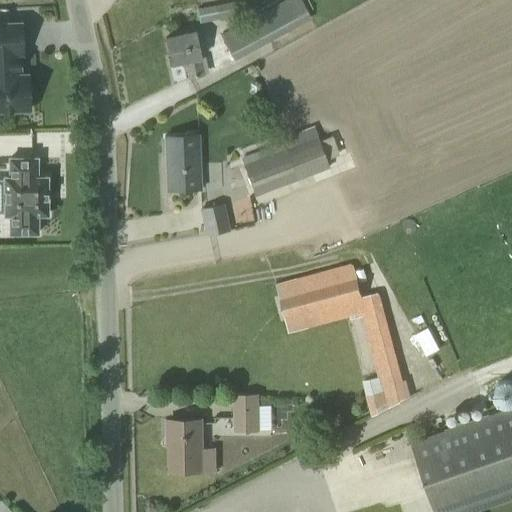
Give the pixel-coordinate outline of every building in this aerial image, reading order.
[(310,19),(300,0),(285,0),(221,34),(234,59),(310,19)] [(214,20),(240,15),(237,2),(212,7),(214,20)] [(28,74),(20,74),(20,54),(23,54),(21,22),(0,22),(0,110),(29,110),(28,74)] [(201,57),(195,31),(166,37),(172,64),(185,61),(189,77),(203,74),(200,58),(201,57)] [(241,158),(244,165),(255,195),(327,168),(324,161),(339,155),(332,137),(321,141),(314,124),(288,134),(290,139),(241,158)] [(201,188),(199,134),(165,136),(167,190),(201,188)] [(37,158),(35,158),(11,158),(9,158),(9,160),(10,160),(10,177),(6,177),(4,177),(4,178),(5,178),(5,213),(5,215),(6,215),(6,214),(10,214),(10,232),(10,233),(12,233),(36,233),(38,233),(38,231),(37,231),(37,214),(46,214),(48,214),(47,212),(47,199),(47,191),(47,178),(47,176),(45,176),(45,177),(37,177),(37,159),(37,158)] [(207,234),(229,229),(223,204),(202,208),(207,234)] [(361,300),(352,264),(276,285),(289,334),(360,314),(377,379),(362,383),(371,418),(408,401),(379,295),(361,300)] [(260,432),(259,396),(233,396),(234,432),(260,432)] [(511,406),(411,441),(435,511),(475,511),(511,499),(511,406)] [(203,449),(203,419),(169,420),(170,471),(216,470),(215,449),(203,449)]
